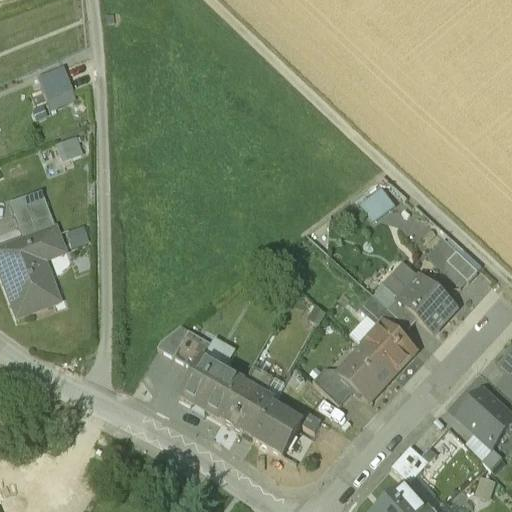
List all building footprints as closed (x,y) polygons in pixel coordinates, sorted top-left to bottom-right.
[(36,85),(46,107),(71,97),(62,75),(36,85)] [(81,161),(75,143),(54,151),(61,169),(81,161)] [(17,233),(49,222),(39,197),(8,210),(17,233)] [(382,197),(361,212),(372,226),(392,211),(382,197)] [(22,245),(54,233),(49,222),(17,233),(22,245)] [(0,253),(0,282),(15,324),(57,308),(51,290),(46,291),(37,266),(61,256),(54,233),(22,245),(0,253)] [(83,235),(66,241),(72,258),(89,252),(83,235)] [(431,261),(463,291),(466,287),(467,288),(477,278),(444,247),(431,261)] [(454,315),(407,273),(396,285),(389,282),(377,295),(377,298),(372,303),(387,316),(397,305),(401,308),(400,309),(418,326),(432,339),(454,315)] [(378,334),(382,329),(388,334),(396,325),(387,316),(372,303),(359,317),(378,334)] [(387,316),(396,325),(409,336),(418,326),(400,309),(401,308),(397,305),(387,316)] [(378,334),(361,352),(394,382),(415,359),(388,334),(382,329),(378,334)] [(202,365),(203,366),(212,351),(180,333),(161,347),(156,355),(195,377),(202,365)] [(237,354),(216,343),(212,351),(203,366),(224,378),(237,354)] [(369,409),(394,382),(361,352),(338,377),(337,379),(355,395),(369,409)] [(511,363),(501,376),(506,379),(511,385),(511,363)] [(180,403),(221,426),(243,389),(224,378),(203,366),(202,365),(195,377),(180,403)] [(221,426),(253,445),(272,412),(262,407),(273,387),(251,375),(243,389),(221,426)] [(339,413),(355,395),(337,379),(338,377),(337,377),(322,378),(312,389),(339,413)] [(511,385),(506,379),(496,390),(511,403),(511,385)] [(262,407),(272,412),(284,391),(274,385),(273,387),(262,407)] [(511,432),(511,424),(482,397),(457,423),(492,454),(511,432)] [(292,423),(272,412),(253,445),(284,462),(301,432),(302,429),(292,423)] [(297,413),(292,423),(302,429),(301,432),(315,440),(322,427),(297,413)] [(391,473),(409,490),(428,469),(410,452),(391,473)] [(478,498),(489,500),(493,483),(483,480),(478,498)] [(422,511),(404,492),(389,506),(389,507),(383,511),(422,511)]
